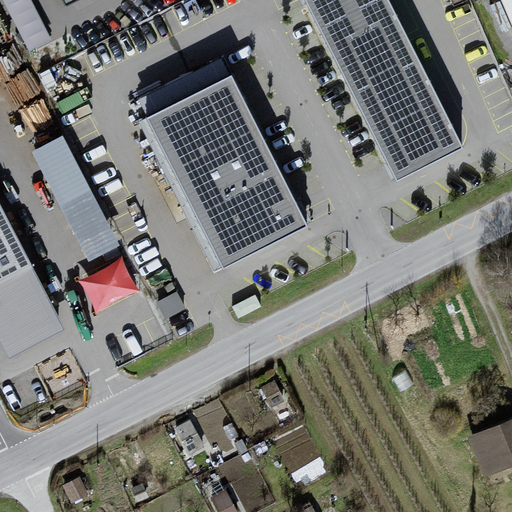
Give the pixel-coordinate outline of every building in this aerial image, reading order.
[(459,139),(387,0),(304,0),(392,173),(459,139)] [(511,0),(497,0),(511,34),(511,0)] [(305,217),(222,55),(134,99),(218,262),(305,217)] [(63,126),(27,144),(84,255),(120,238),(63,126)] [(60,324),(0,207),(0,344),(4,353),(60,324)] [(123,249),(78,273),(96,306),(141,281),(123,249)] [(270,379),(259,385),(269,402),(280,395),(270,379)] [(511,412),(464,433),(481,473),(511,460),(511,412)] [(189,417),(172,426),(178,438),(195,429),(189,417)] [(76,474),(61,483),(70,499),(85,490),(76,474)] [(136,501),(148,496),(143,482),(130,487),(136,501)] [(224,486),(209,493),(217,509),(231,502),(224,486)]
